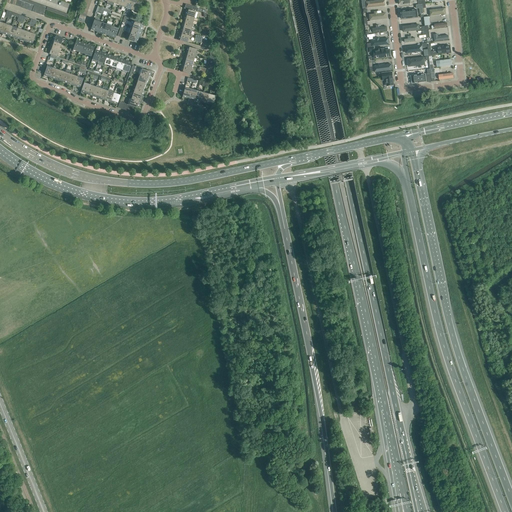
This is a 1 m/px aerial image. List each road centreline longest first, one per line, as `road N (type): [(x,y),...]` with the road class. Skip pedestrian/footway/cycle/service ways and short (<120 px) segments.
road 1 (motorway): [(418,511),(309,0)]
road 2 (motorway): [(295,0),(403,493)]
road 3 (motorway): [(511,499),(452,337),(411,150)]
road 4 (motorway): [(405,173),(445,352),(505,511)]
road 5 (primary): [(295,158),(191,180),(131,183),(71,172),(0,132)]
road 6 (motorway): [(277,210),(334,511)]
road 7 (unknown): [(511,447),(433,195),(437,158)]
road 8 (primary): [(0,150),(64,188),(118,200),(240,186)]
road 9 (residential): [(391,0),(402,89),(461,82),(451,0)]
road 10 (residential): [(160,67),(140,120),(77,99),(31,75),(51,25)]
